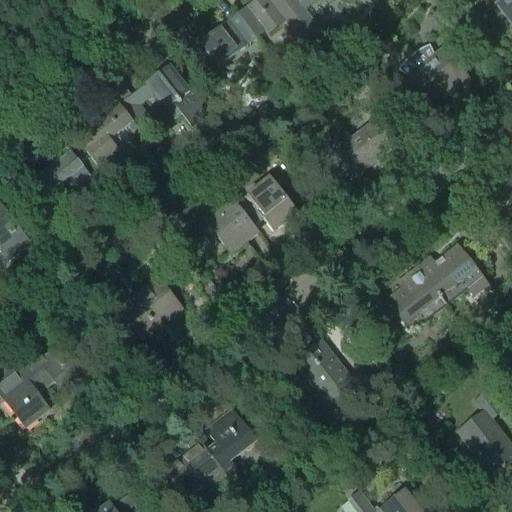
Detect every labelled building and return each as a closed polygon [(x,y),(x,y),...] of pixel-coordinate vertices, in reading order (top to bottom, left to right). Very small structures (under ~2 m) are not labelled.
[(257,0),(238,15),(256,39),(264,33),(266,36),(284,22),(305,49),(323,35),(305,11),(296,0),(257,0)] [(296,0),(305,11),(319,0),(296,0)] [(511,0),(500,0),(495,4),(511,26),(511,0)] [(256,39),(238,15),(199,45),(218,69),(256,39)] [(403,67),(399,71),(409,79),(406,81),(426,107),(450,89),(453,93),(467,82),(443,52),(433,60),(429,48),(424,51),(419,53),(415,56),(410,59),(406,63),(403,67)] [(194,90),(189,94),(169,68),(132,97),(139,107),(154,96),(166,112),(164,114),(172,125),(182,118),(193,132),(214,116),(194,90)] [(132,97),(76,140),(97,168),(118,152),(115,149),(151,121),(139,107),(132,97)] [(267,111),(252,122),(257,129),(272,117),(267,111)] [(345,135),(329,147),(321,153),(332,167),(339,161),(354,180),(373,165),(371,162),(392,146),(375,124),(351,143),(345,135)] [(43,166),(48,172),(35,182),(55,208),(101,173),(97,168),(76,140),(65,149),(70,155),(59,164),(54,157),(43,166)] [(270,180),(235,207),(253,230),(263,222),(274,235),(298,215),(270,180)] [(253,230),(235,207),(230,202),(204,222),(231,257),(258,236),(253,230)] [(0,206),(0,250),(9,261),(30,245),(26,240),(36,232),(21,212),(11,220),(0,206)] [(416,270),(446,309),(461,297),(472,311),(492,295),(457,249),(434,266),(430,260),(416,270)] [(78,266),(72,258),(64,265),(63,269),(67,275),(78,266)] [(424,326),(446,309),(416,270),(403,280),(408,287),(385,304),(409,337),(424,326)] [(121,314),(141,340),(168,319),(170,322),(181,313),(159,284),(121,314)] [(360,375),(350,383),(321,344),(295,364),(331,411),(355,392),(365,404),(376,396),(360,375)] [(19,356),(45,390),(54,383),(66,399),(89,382),(63,347),(51,356),(40,355),(33,345),(20,354),(19,356)] [(45,390),(19,356),(0,370),(0,371),(7,380),(0,385),(0,397),(26,431),(48,413),(36,397),(45,390)] [(475,405),(484,416),(458,436),(492,480),(511,464),(511,449),(494,425),(504,417),(488,395),(475,405)] [(207,454),(231,484),(240,477),(230,465),(256,444),(232,413),(205,433),(216,447),(207,454)] [(231,484),(207,454),(196,440),(160,469),(182,497),(200,483),(214,501),(232,487),(231,484)] [(420,511),(405,492),(380,511),(420,511)] [(348,503),(354,511),(373,511),(360,494),(348,503)] [(255,511),(263,511),(270,506),(261,495),(249,505),(255,511)]
